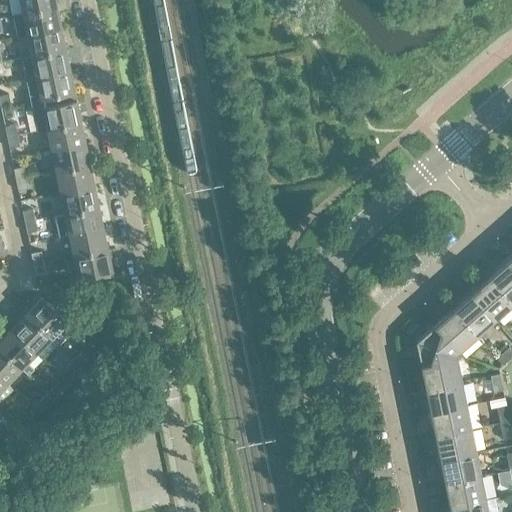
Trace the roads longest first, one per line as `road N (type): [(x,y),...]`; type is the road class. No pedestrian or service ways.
road 1 (residential): [(191,511),(84,0)]
road 2 (tertiary): [(358,511),(316,290),(342,247),(437,161)]
road 3 (residential): [(413,511),(382,325),(491,223)]
road 4 (residential): [(0,286),(18,275),(20,263),(0,163)]
